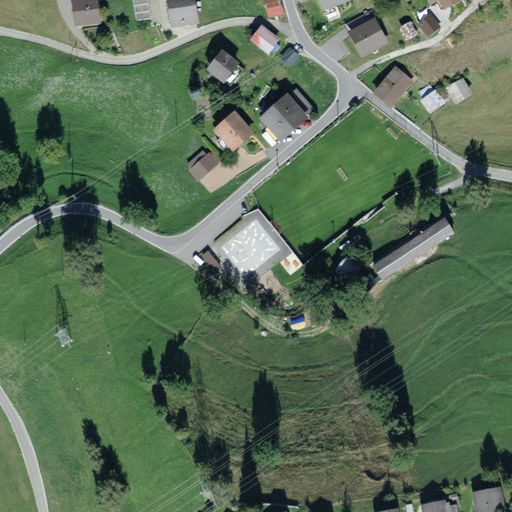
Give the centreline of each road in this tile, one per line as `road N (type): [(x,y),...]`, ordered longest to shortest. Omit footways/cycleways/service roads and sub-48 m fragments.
road 1 (residential): [(78,52),(130,60),(237,21),(297,30)]
road 2 (tertiary): [(355,88),(193,240)]
road 3 (tertiary): [(0,244),(39,218),(83,208),(166,245),(193,240)]
road 4 (residential): [(511,176),(454,159),(355,88)]
road 5 (residential): [(343,76),(439,38),(483,0)]
road 6 (tertiary): [(45,511),(25,442),(0,393)]
